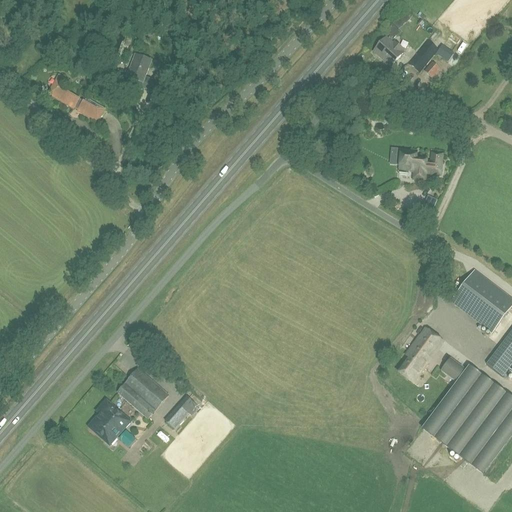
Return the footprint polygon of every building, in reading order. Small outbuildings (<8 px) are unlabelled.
[(400,33),(393,25),(386,31),(393,39),(400,33)] [(391,68),(397,61),(403,53),(402,52),(403,51),(395,43),(393,44),(386,38),(380,45),(374,52),(391,68)] [(420,73),(438,51),(428,43),(410,65),(420,73)] [(448,51),(442,59),(447,63),(453,55),(448,51)] [(153,80),(147,78),(153,62),(135,55),(126,77),(144,84),(151,87),(149,92),(158,96),(163,84),(164,81),(166,77),(156,73),(153,80)] [(432,79),(440,69),(433,63),(425,73),(432,79)] [(85,103),(61,89),(66,79),(60,76),(54,85),(49,95),(99,124),(106,110),(87,99),(85,103)] [(344,151),(351,152),(353,142),(346,140),(344,151)] [(430,162),(426,161),(416,160),(417,151),(411,150),(411,153),(406,152),(406,151),(398,150),(397,166),(400,166),(399,173),(408,174),(408,170),(415,171),(414,179),(425,181),(426,173),(440,175),(443,155),(431,153),(430,162)] [(492,333),(511,306),(511,301),(474,272),(451,302),(492,333)] [(413,384),(443,343),(425,330),(406,357),(410,360),(399,374),(413,384)] [(503,378),(511,365),(511,331),(486,365),(503,378)] [(149,419),(169,395),(139,369),(118,393),(149,419)] [(494,461),(511,436),(511,399),(479,375),(443,423),(494,461)] [(110,446),(131,422),(106,401),(96,412),(99,415),(89,427),(110,446)] [(126,445),(132,438),(128,435),(122,442),(126,445)]
